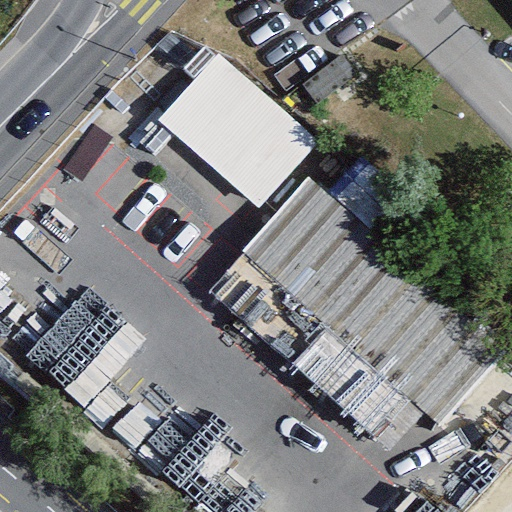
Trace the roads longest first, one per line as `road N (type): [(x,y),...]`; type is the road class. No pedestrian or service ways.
road 1 (unknown): [(298,511),(270,448),(228,402),(34,232)]
road 2 (tertiary): [(0,125),(115,0)]
